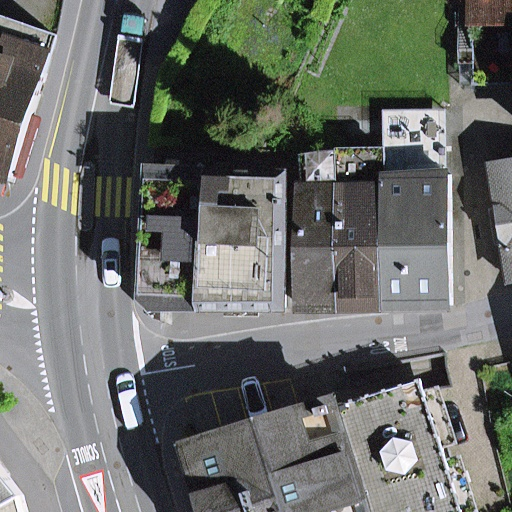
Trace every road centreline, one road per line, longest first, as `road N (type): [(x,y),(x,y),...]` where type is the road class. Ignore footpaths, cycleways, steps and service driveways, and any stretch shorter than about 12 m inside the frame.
road 1 (residential): [(511,317),(96,382)]
road 2 (primary): [(86,299),(91,136),(116,0)]
road 3 (primary): [(130,511),(96,382)]
